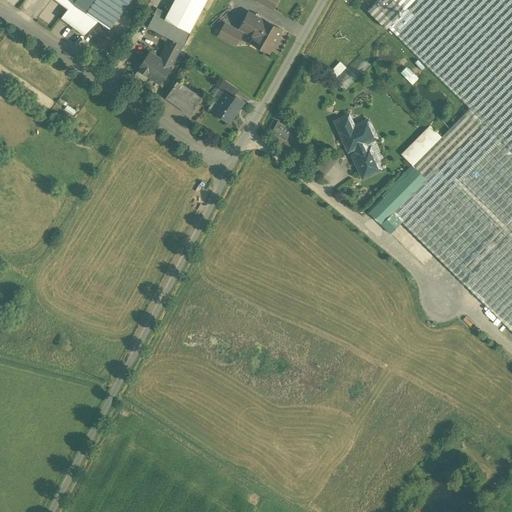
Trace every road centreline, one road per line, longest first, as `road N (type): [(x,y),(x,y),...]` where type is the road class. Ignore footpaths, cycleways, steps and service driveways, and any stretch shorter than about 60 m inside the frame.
road 1 (unclassified): [(230,169),(51,511)]
road 2 (residential): [(0,7),(230,169)]
road 3 (unclassified): [(324,0),(230,169)]
